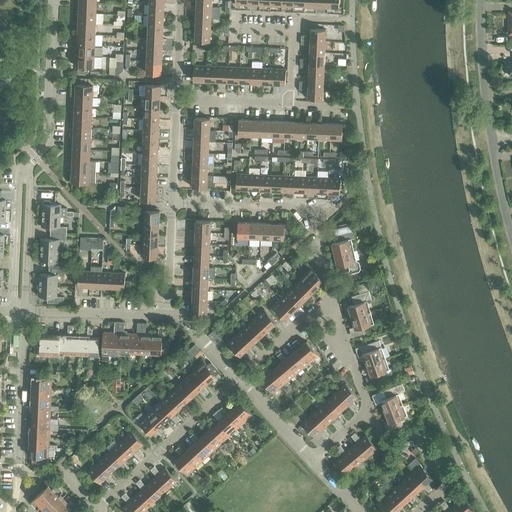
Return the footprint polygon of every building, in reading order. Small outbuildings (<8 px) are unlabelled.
[(79,2),(78,12),(96,13),(97,2),(79,2)] [(149,4),(148,15),(164,16),(164,4),(149,4)] [(196,6),(196,17),(211,18),(211,6),(196,6)] [(78,12),(78,23),(96,24),(96,13),(78,12)] [(148,15),(148,27),(163,28),(164,16),(148,15)] [(196,17),(195,29),(210,29),(211,18),(196,17)] [(78,23),(78,34),(95,35),(96,24),(78,23)] [(148,27),(147,38),(163,39),(163,28),(148,27)] [(210,29),(195,29),(195,41),(210,41),(210,29)] [(310,29),(310,41),(325,41),(326,29),(310,29)] [(78,34),(77,45),(95,46),(95,35),(78,34)] [(147,38),(147,50),(162,50),(163,39),(147,38)] [(310,41),(309,52),(325,53),(325,41),(310,41)] [(77,45),(77,56),(94,56),(95,46),(77,45)] [(147,50),(146,61),(162,62),(162,50),(147,50)] [(309,52),(309,63),(324,64),(325,53),(309,52)] [(94,56),(77,56),(76,67),(77,67),(77,73),(88,73),(88,67),(94,67),(94,56)] [(115,61),(115,75),(117,75),(119,73),(123,70),(123,62),(123,58),(115,58),(115,61)] [(162,62),(146,61),(146,73),(161,74),(162,62)] [(309,63),(308,75),(324,75),(324,64),(309,63)] [(193,80),(205,81),(206,66),(194,65),(193,80)] [(205,81),(216,81),(217,66),(206,66),(205,81)] [(216,81),(228,82),(228,67),(217,66),(216,81)] [(228,82),(239,82),(240,67),(228,67),(228,82)] [(239,82),(250,83),(251,68),(240,67),(239,82)] [(250,83),(262,83),(262,68),(251,68),(250,83)] [(262,83),(273,84),(274,69),(262,68),(262,83)] [(274,69),(273,84),(285,84),(286,69),(274,69)] [(308,75),(308,86),(323,87),(324,75),(308,75)] [(75,84),(75,95),(93,96),(93,85),(75,84)] [(145,84),(145,96),(160,97),(161,85),(145,84)] [(323,87),(308,86),(307,98),(323,99),(323,87)] [(75,95),(74,106),(92,107),(93,96),(75,95)] [(145,96),(144,107),(160,108),(160,97),(145,96)] [(74,106),(74,117),(92,117),(92,107),(74,106)] [(144,107),(144,119),(159,119),(160,108),(144,107)] [(74,117),(74,128),(91,128),(92,117),(74,117)] [(195,117),(194,129),(209,130),(210,118),(195,117)] [(144,119),(143,130),(159,131),(159,119),(144,119)] [(238,135),(250,135),(250,120),(239,119),(239,120),(238,135)] [(250,135),(261,136),(262,120),(250,120),(250,135)] [(261,136),(273,136),(273,121),(262,120),(261,136)] [(273,136),(284,137),(285,121),(273,121),(273,136)] [(284,137),(295,137),(296,122),(285,121),(284,137)] [(295,137),(307,138),(308,122),(296,122),(295,137)] [(307,138),(318,138),(319,123),(308,122),(307,138)] [(318,138),(330,139),(330,123),(319,123),(318,138)] [(330,123),(330,139),(342,139),(342,124),(330,123)] [(74,128),(73,138),(91,139),(91,128),(74,128)] [(194,129),(194,141),(209,141),(209,130),(194,129)] [(143,130),(143,142),(158,142),(159,131),(143,130)] [(73,138),(73,149),(90,150),(91,139),(73,138)] [(194,141),(193,152),(208,153),(209,141),(194,141)] [(143,142),(142,153),(158,154),(158,142),(143,142)] [(73,149),(72,160),(90,161),(90,150),(73,149)] [(193,152),(193,164),(208,164),(208,153),(193,152)] [(142,153),(142,165),(157,165),(158,154),(142,153)] [(72,160),(72,171),(95,172),(96,161),(90,161),(72,160)] [(193,164),(192,175),(207,176),(208,164),(193,164)] [(142,165),(141,176),(157,177),(157,165),(142,165)] [(95,172),(72,171),(71,182),(95,183),(95,172)] [(236,189),(248,189),(248,174),(236,173),(236,189)] [(248,189),(259,190),(260,174),(248,174),(248,189)] [(259,190),(270,190),(271,175),(260,174),(259,190)] [(213,176),(207,176),(192,175),(192,187),(213,188),(213,182),(213,176)] [(270,190),(282,191),(282,175),(271,175),(270,190)] [(282,191),(293,191),(294,176),(282,175),(282,191)] [(141,176),(141,187),(156,188),(157,177),(141,176)] [(293,191),(305,192),(305,176),(294,176),(293,191)] [(305,192),(316,192),(317,177),(305,176),(305,192)] [(316,192),(328,193),(328,177),(317,177),(316,192)] [(328,177),(328,193),(339,193),(340,178),(328,177)] [(156,188),(141,187),(140,199),(156,200),(156,188)] [(42,204),(41,215),(60,216),(73,216),(73,212),(67,211),(67,208),(61,208),(61,205),(50,204),(50,203),(49,201),(45,201),(43,202),(43,204),(42,204)] [(356,219),(366,217),(364,208),(354,210),(356,219)] [(144,210),(144,222),(159,223),(160,211),(144,210)] [(60,216),(41,215),(41,226),(60,227),(60,216)] [(195,220),(195,232),(210,233),(211,221),(195,220)] [(144,222),(143,233),(158,234),(159,223),(144,222)] [(237,237),(249,238),(250,222),(238,222),(237,237)] [(249,238),(260,238),(261,223),(250,222),(249,238)] [(260,238),(272,239),(272,223),(261,223),(260,238)] [(272,223),(272,239),(284,239),(284,224),(272,223)] [(331,243),(334,255),(353,250),(351,239),(354,238),(352,231),(336,235),(338,242),(331,243)] [(195,232),(194,243),(210,244),(210,233),(195,232)] [(143,233),(143,245),(158,246),(158,234),(143,233)] [(80,237),(80,249),(91,250),(91,242),(85,241),(85,237),(80,237)] [(91,242),(91,250),(103,250),(103,238),(98,237),(97,242),(91,242)] [(40,239),(40,250),(59,251),(59,240),(40,239)] [(194,243),(194,255),(209,255),(210,244),(194,243)] [(158,246),(143,245),(142,257),(157,257),(158,246)] [(56,263),(56,268),(60,268),(60,262),(58,261),(59,251),(40,250),(39,261),(49,261),(49,262),(56,263)] [(353,250),(334,255),(337,266),(343,265),(345,272),(350,270),(350,272),(359,270),(360,268),(359,264),(356,262),(353,250)] [(194,255),(193,266),(209,267),(209,255),(194,255)] [(193,266),(193,278),(208,278),(209,267),(193,266)] [(39,274),(38,285),(57,286),(58,275),(64,275),(65,268),(60,268),(56,268),(52,268),(51,274),(39,274)] [(311,268),(300,279),(313,292),(320,285),(318,283),(322,279),(311,268)] [(78,286),(89,287),(90,271),(78,271),(78,286)] [(89,287),(101,287),(102,272),(90,271),(89,287)] [(101,287),(112,288),(113,272),(102,272),(101,287)] [(113,272),(112,288),(124,288),(125,273),(113,272)] [(193,278),(192,289),(208,290),(208,278),(193,278)] [(265,279),(262,282),(267,288),(270,285),(265,279)] [(300,279),(293,286),(306,299),(313,292),(300,279)] [(366,283),(357,286),(360,294),(368,291),(366,283)] [(57,286),(38,285),(38,296),(57,297),(57,286)] [(293,286),(286,293),(299,306),(306,299),(293,286)] [(192,289),(192,300),(207,301),(208,290),(192,289)] [(348,306),(351,318),(370,312),(367,301),(371,300),(368,291),(360,294),(352,296),(354,304),(348,306)] [(286,293),(279,300),(292,313),(299,306),(286,293)] [(207,301),(192,300),(191,312),(207,313),(207,301)] [(292,313),(279,300),(272,307),(285,320),(292,313)] [(264,309),(256,316),(269,329),(276,322),(264,309)] [(370,312),(351,318),(355,329),(361,327),(363,334),(368,332),(366,326),(373,323),(370,312)] [(256,316),(249,322),(262,336),(263,334),(269,329),(256,316)] [(108,350),(119,351),(120,322),(116,322),(115,333),(109,332),(109,337),(103,337),(102,355),(108,355),(108,350)] [(119,353),(129,354),(130,333),(124,333),(124,322),(120,322),(119,351),(119,353)] [(129,354),(140,354),(141,323),(137,322),(137,333),(130,333),(129,354)] [(249,322),(242,329),(254,342),(260,337),(262,336),(249,322)] [(140,354),(151,355),(151,334),(145,334),(145,323),(141,323),(140,354)] [(151,334),(151,355),(169,355),(169,343),(175,338),(170,332),(168,334),(162,328),(162,326),(158,325),(158,334),(151,334)] [(242,329),(235,336),(247,349),(249,347),(254,342),(242,329)] [(39,354),(59,354),(60,336),(45,336),(45,331),(35,330),(34,353),(39,353),(39,354)] [(397,330),(390,332),(392,339),(399,336),(397,330)] [(59,354),(69,355),(70,337),(67,337),(60,336),(59,354)] [(240,356),(245,351),(247,349),(235,336),(228,342),(240,356)] [(69,355),(79,355),(79,337),(72,337),(70,337),(69,355)] [(79,355),(88,356),(89,338),(87,337),(79,337),(79,355)] [(89,338),(88,356),(98,356),(99,338),(92,338),(89,338)] [(363,353),(367,364),(385,358),(379,340),(366,344),(369,351),(363,353)] [(299,347),(311,361),(318,355),(307,341),(301,346),(299,347)] [(185,354),(190,360),(200,351),(194,344),(185,354)] [(291,354),(303,368),(311,361),(299,347),(297,349),(291,354)] [(284,360),(296,374),(303,368),(291,354),(286,358),(284,360)] [(385,358),(367,364),(370,376),(377,374),(379,380),(384,379),(381,372),(389,369),(385,358)] [(282,362),(276,366),(288,380),(296,374),(284,360),(282,362)] [(198,367),(196,368),(208,381),(214,376),(217,379),(220,376),(217,373),(219,371),(211,363),(207,366),(204,361),(198,367)] [(271,371),(269,373),(281,387),(288,380),(276,366),(271,371)] [(411,366),(404,368),(407,375),(414,373),(411,366)] [(196,368),(189,375),(201,388),(203,386),(208,381),(196,368)] [(269,373),(267,374),(261,379),(273,393),(281,387),(269,373)] [(189,375),(182,381),(194,395),(199,390),(201,388),(189,375)] [(33,378),(33,388),(51,388),(51,386),(52,378),(33,378)] [(112,378),(112,391),(121,391),(121,378),(112,378)] [(182,381),(175,388),(187,401),(189,400),(194,395),(182,381)] [(345,383),(338,390),(350,403),(352,402),(358,397),(345,383)] [(380,401),(384,412),(402,404),(399,396),(405,393),(401,383),(387,389),(383,391),(386,398),(380,401)] [(33,388),(33,397),(51,398),(51,391),(51,388),(33,388)] [(175,388),(167,395),(180,408),(185,403),(187,401),(175,388)] [(338,390),(331,397),(343,410),(348,405),(350,403),(338,390)] [(167,395),(160,401),(172,415),(174,413),(180,408),(167,395)] [(33,397),(32,407),(50,408),(50,405),(51,398),(33,397)] [(233,408),(245,421),(252,415),(240,401),(242,400),(239,397),(235,400),(238,403),(233,408)] [(331,397),(324,403),(336,417),(338,415),(343,410),(331,397)] [(160,401),(153,408),(165,421),(170,416),(172,415),(160,401)] [(324,403),(316,410),(329,423),(334,418),(336,417),(324,403)] [(402,404),(384,412),(389,423),(395,420),(398,427),(402,425),(399,418),(407,415),(402,404)] [(32,407),(32,417),(50,418),(50,410),(50,408),(32,407)] [(153,408),(146,415),(158,428),(160,426),(165,421),(153,408)] [(225,415),(238,428),(245,421),(233,408),(227,413),(225,415)] [(316,410),(309,417),(321,430),(323,428),(329,423),(316,410)] [(295,414),(290,419),(295,425),(300,419),(295,414)] [(151,435),(156,430),(158,428),(146,415),(138,421),(151,435)] [(218,421),(230,434),(238,428),(225,415),(224,416),(218,421)] [(32,417),(31,427),(49,428),(50,425),(50,418),(32,417)] [(321,430),(309,417),(302,423),(298,428),(309,440),(314,436),(314,437),(320,432),(321,430)] [(138,421),(136,424),(148,437),(151,435),(138,421)] [(211,428),(223,441),(230,434),(218,421),(213,426),(211,428)] [(31,427),(31,437),(49,437),(49,430),(49,428),(31,427)] [(204,434),(216,448),(223,441),(211,428),(209,430),(204,434)] [(131,431),(124,438),(136,450),(138,449),(143,444),(131,431)] [(197,441),(209,454),(216,448),(204,434),(198,439),(197,441)] [(358,441),(370,455),(378,449),(366,435),(360,439),(358,441)] [(31,437),(31,446),(49,447),(49,445),(49,437),(31,437)] [(124,438),(117,444),(129,457),(134,452),(136,450),(124,438)] [(197,441),(195,443),(189,448),(202,461),(209,454),(197,441)] [(356,443),(351,447),(362,461),(370,455),(358,441),(356,443)] [(117,444),(110,451),(121,464),(123,462),(129,457),(117,444)] [(49,447),(31,446),(30,456),(32,456),(31,464),(41,465),(42,457),(48,457),(48,450),(49,447)] [(345,452),(343,454),(355,468),(362,461),(351,447),(345,452)] [(415,447),(411,451),(415,456),(419,451),(415,447)] [(184,453),(182,454),(194,468),(202,461),(189,448),(184,453)] [(110,451),(102,458),(114,470),(119,465),(121,464),(110,451)] [(182,454),(180,456),(175,461),(187,474),(194,468),(182,454)] [(343,454),(341,455),(336,460),(347,474),(355,468),(343,454)] [(102,458),(95,464),(107,477),(109,475),(114,470),(102,458)] [(100,484),(105,479),(107,477),(95,464),(88,471),(100,484)] [(420,464),(412,471),(425,484),(426,483),(432,478),(420,464)] [(158,474),(170,487),(177,481),(174,478),(165,468),(160,473),(158,474)] [(412,471),(405,478),(417,491),(423,486),(425,484),(412,471)] [(151,481),(162,494),(170,487),(158,474),(156,476),(151,481)] [(405,478),(398,484),(410,498),(412,496),(417,491),(405,478)] [(143,488),(155,500),(162,494),(151,481),(145,486),(143,488)] [(398,484),(391,491),(403,504),(408,499),(410,498),(398,484)] [(30,502),(37,509),(59,488),(56,485),(51,489),(48,485),(30,502)] [(37,509),(39,511),(48,511),(64,498),(63,497),(61,499),(58,496),(62,491),(59,488),(37,509)] [(142,489),(136,494),(148,507),(155,500),(143,488),(142,489)] [(391,491),(384,498),(396,511),(398,509),(403,504),(391,491)] [(455,503),(462,511),(472,511),(474,511),(463,497),(465,495),(462,492),(458,495),(461,498),(455,503)] [(136,494),(131,499),(129,501),(139,511),(142,511),(148,507),(136,494)] [(48,511),(63,511),(73,503),(70,500),(66,504),(62,501),(65,499),(64,498),(48,511)] [(383,511),(394,511),(396,511),(384,498),(376,504),(383,511)] [(139,511),(129,501),(127,503),(122,508),(125,511),(139,511)] [(73,503),(63,511),(72,511),(76,507),(73,503)] [(448,509),(449,511),(462,511),(455,503),(450,508),(448,509)]
